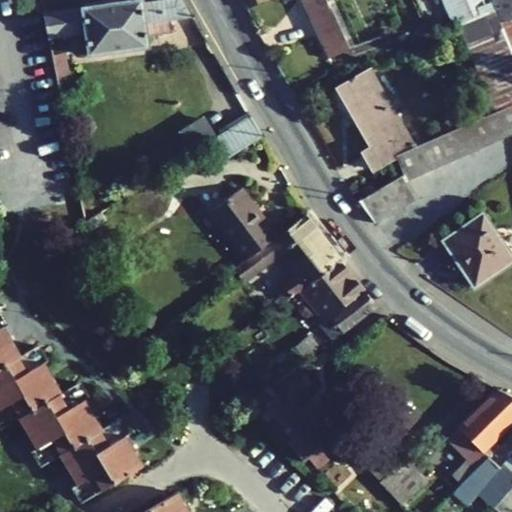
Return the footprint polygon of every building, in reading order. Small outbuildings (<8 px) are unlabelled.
[(192,16),(182,0),(130,0),(42,13),(47,38),(84,33),(88,56),(147,47),(146,36),(172,32),(171,20),(192,16)] [(242,0),(247,8),(264,0),(242,0)] [(300,0),(328,59),(349,49),(327,1),(326,0),(300,0)] [(511,0),(444,0),(492,113),(495,112),(511,104),(511,0)] [(51,55),(57,85),(71,81),(65,52),(51,55)] [(361,74),(395,155),(409,149),(415,146),(370,69),(361,74)] [(361,74),(337,88),(366,139),(376,132),(392,158),(396,156),(395,155),(361,74)] [(511,104),(495,112),(505,136),(511,132),(511,104)] [(481,118),(491,142),(505,136),(495,112),(492,113),(481,118)] [(228,157),(262,135),(251,116),(216,138),(228,157)] [(466,124),(477,148),(491,142),(481,118),(466,124)] [(213,139),(200,119),(181,131),(194,151),(213,139)] [(435,128),(437,134),(452,127),(449,122),(435,128)] [(452,130),(463,154),(477,148),(466,124),(452,130)] [(438,136),(448,161),(463,154),(452,130),(438,136)] [(366,139),(371,147),(363,152),(372,169),(392,158),(376,132),(366,139)] [(423,142),(434,167),(448,161),(438,136),(423,142)] [(409,149),(420,173),(434,167),(423,142),(415,146),(409,149)] [(396,156),(403,174),(406,180),(420,173),(409,149),(395,155),(396,156)] [(401,207),(416,198),(406,180),(403,174),(387,184),(401,207)] [(388,215),(401,207),(387,184),(374,192),(388,215)] [(275,237),(239,189),(208,212),(244,260),(275,237)] [(359,201),(374,223),(388,215),(374,192),(359,201)] [(463,254),(481,281),(511,259),(511,257),(482,213),(442,240),(455,259),(463,254)] [(233,268),(243,281),(279,254),(295,275),(282,285),(289,296),(300,289),(339,259),(305,215),(275,237),(244,260),(233,268)] [(455,259),(473,286),(481,281),(463,254),(455,259)] [(364,291),(339,259),(300,289),(324,321),(364,291)] [(289,296),(282,285),(274,291),(282,302),(289,296)] [(376,306),(364,291),(324,321),(320,324),(332,339),(376,306)] [(154,317),(140,313),(137,322),(151,327),(154,317)] [(85,500),(141,466),(123,436),(114,421),(101,429),(83,400),(74,385),(60,393),(42,363),(33,348),(19,357),(2,327),(0,323),(0,419),(4,427),(18,419),(36,449),(45,464),(59,455),(77,485),(85,500)] [(308,334),(294,346),(303,357),(318,345),(308,334)] [(318,389),(297,364),(258,395),(279,421),(293,438),(310,423),(296,406),(318,389)] [(511,422),(511,396),(497,389),(447,438),(467,458),(451,475),(460,484),(488,456),(483,451),(511,422)] [(250,401),(272,427),(279,421),(258,395),(250,401)] [(302,460),(325,441),(310,423),(293,438),(288,442),(302,460)] [(366,468),(379,481),(403,458),(382,436),(366,451),(375,459),(366,468)] [(460,484),(452,493),(466,506),(487,482),(502,497),(511,486),(511,451),(499,467),(488,456),(460,484)] [(404,457),(403,458),(379,481),(401,505),(426,480),(404,457)] [(511,511),(511,486),(502,497),(493,507),(498,511),(511,511)] [(187,511),(175,492),(142,511),(187,511)]
